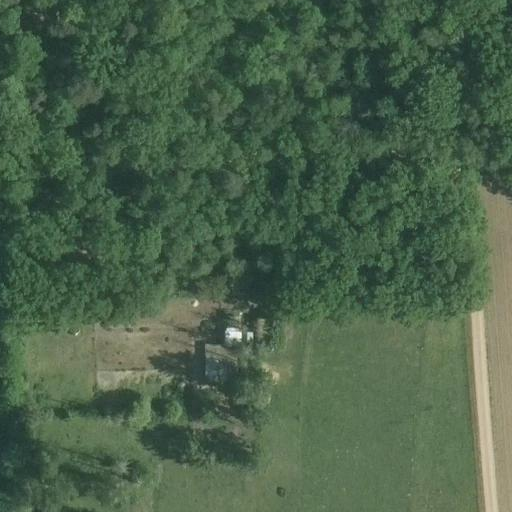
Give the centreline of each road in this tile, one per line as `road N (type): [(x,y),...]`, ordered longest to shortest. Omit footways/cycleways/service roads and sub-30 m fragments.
road 1 (track): [(453,152),(0,183)]
road 2 (track): [(482,511),(453,152)]
road 3 (track): [(453,152),(488,0)]
